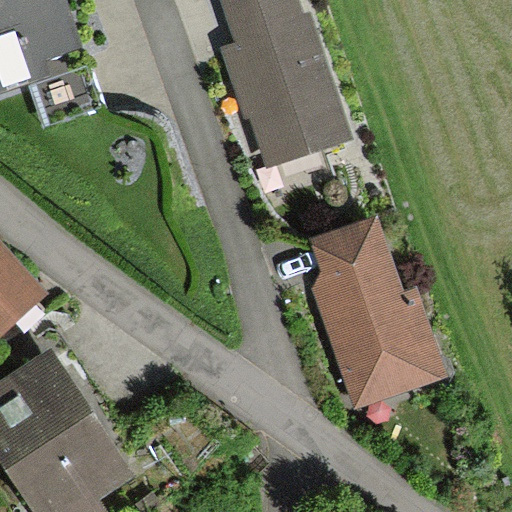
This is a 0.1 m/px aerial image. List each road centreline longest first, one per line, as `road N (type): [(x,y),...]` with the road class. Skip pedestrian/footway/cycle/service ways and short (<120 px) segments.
road 1 (residential): [(293,428),(128,0)]
road 2 (residential): [(0,220),(45,267),(293,428)]
road 3 (residential): [(293,428),(408,511)]
